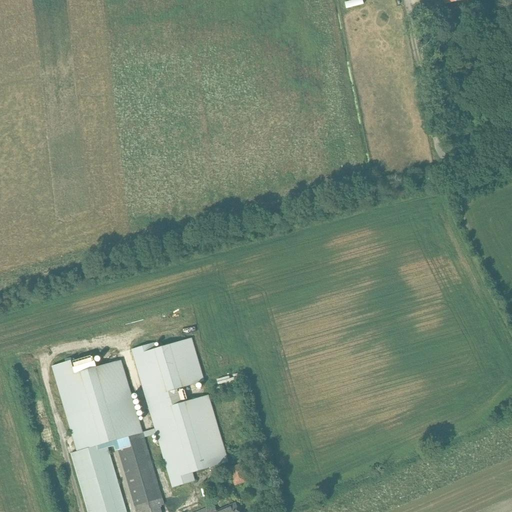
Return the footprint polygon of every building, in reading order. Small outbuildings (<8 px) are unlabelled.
[(154,343),(131,350),(155,429),(142,433),(144,438),(156,434),(172,488),(195,481),(193,473),(228,462),(209,395),(180,404),(179,402),(187,399),(185,390),(176,392),(176,390),(204,381),(192,338),(156,349),(154,343)] [(93,354),(52,367),(77,452),(71,454),(88,511),(126,511),(108,448),(117,445),(136,511),(161,511),(158,499),(162,498),(147,447),(144,438),(142,433),(122,364),(98,371),(93,354)] [(217,379),(218,384),(239,378),(238,376),(237,374),(227,376),(217,379)] [(231,461),(241,458),(240,452),(230,455),(231,461)] [(229,468),(235,486),(248,483),(246,477),(252,475),(248,462),(229,468)] [(196,511),(240,511),(236,503),(217,511),(214,504),(196,511)]
